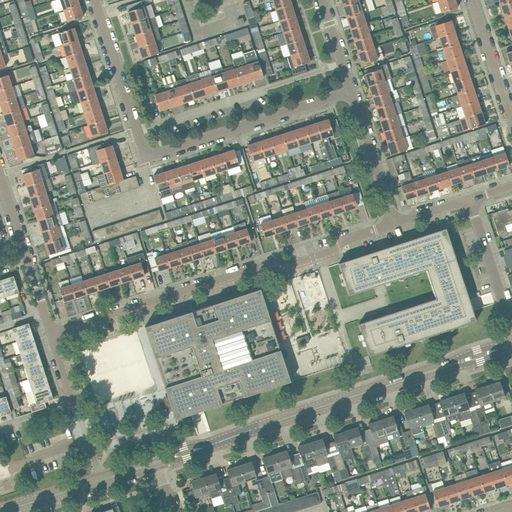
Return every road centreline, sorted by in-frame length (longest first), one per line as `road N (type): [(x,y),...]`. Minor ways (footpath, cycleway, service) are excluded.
road 1 (unclassified): [(398,224),(53,335)]
road 2 (tertiary): [(210,444),(453,364)]
road 3 (unclassified): [(137,129),(144,153),(157,153),(350,90)]
road 4 (unclassified): [(53,335),(100,479)]
road 5 (unclassified): [(398,224),(350,90)]
road 6 (residential): [(137,129),(95,0)]
road 7 (unclassified): [(511,327),(468,201)]
road 8 (residential): [(511,122),(472,0)]
